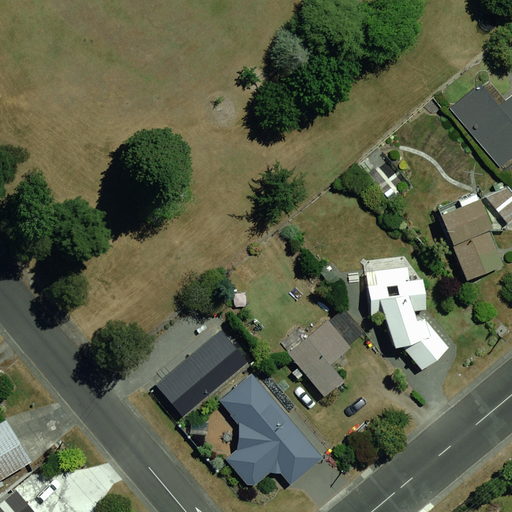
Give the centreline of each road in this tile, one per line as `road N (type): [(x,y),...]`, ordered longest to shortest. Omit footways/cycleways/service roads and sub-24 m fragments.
road 1 (residential): [(0,288),(186,511)]
road 2 (residential): [(371,511),(511,394)]
